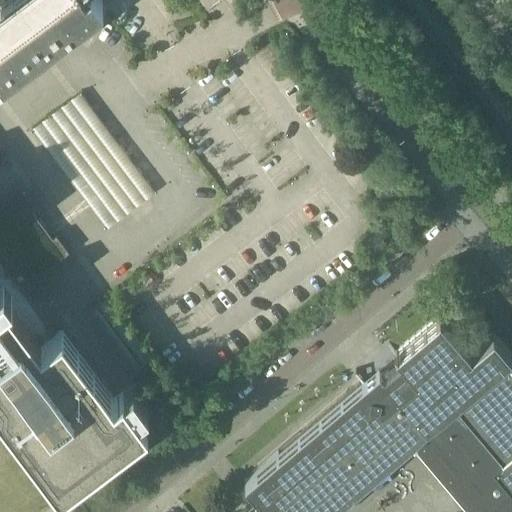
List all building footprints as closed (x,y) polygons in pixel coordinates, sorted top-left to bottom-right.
[(0,409),(59,488),(64,484),(147,421),(139,410),(148,403),(145,399),(133,382),(131,381),(122,388),(113,394),(107,386),(102,380),(62,326),(55,331),(33,302),(29,296),(20,285),(27,280),(69,248),(59,236),(56,232),(53,234),(48,228),(32,207),(36,205),(33,201),(26,192),(0,211),(0,78),(36,52),(42,47),(102,1),(101,0),(1,0),(0,1),(0,409)] [(70,99),(32,128),(53,156),(58,162),(86,200),(91,206),(105,225),(154,188),(81,91),(77,94),(70,99)] [(394,208),(395,190),(378,189),(377,207),(394,208)] [(244,507),(238,511),(320,511),(346,490),(347,490),(408,438),(411,435),(417,431),(426,423),(500,511),(510,511),(511,511),(511,360),(507,355),(511,351),(493,331),(477,344),(476,345),(471,349),(470,350),(457,334),(439,312),(438,313),(438,314),(397,349),(396,348),(395,350),(399,354),(382,368),(379,364),(364,376),(357,369),(356,368),(355,369),(363,378),(359,381),(245,477),(259,495),(257,496),(252,501),(244,507)] [(481,323),(477,317),(470,323),(475,328),(481,323)]
